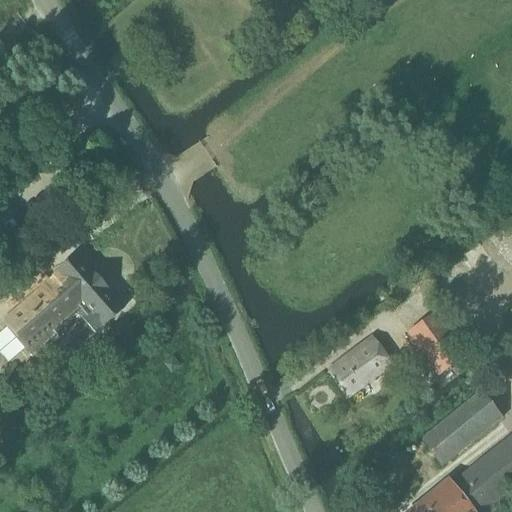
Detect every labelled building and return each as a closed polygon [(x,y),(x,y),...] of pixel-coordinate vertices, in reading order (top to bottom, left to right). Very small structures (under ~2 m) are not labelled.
[(123,310),(106,291),(107,290),(94,274),(93,276),(76,256),(58,272),(59,273),(53,278),(54,279),(3,323),(31,355),(69,322),(74,327),(49,349),(61,362),(104,325),(105,326),(123,310)] [(468,357),(438,315),(408,335),(439,378),(468,357)] [(393,366),(372,338),(328,370),(348,398),(393,366)] [(501,419),(480,391),(420,439),(441,466),(501,419)] [(511,436),(450,485),(448,482),(408,511),(484,511),(486,511),(487,511),(504,511),(497,502),(501,499),(503,503),(507,499),(505,496),(511,490),(511,436)]
